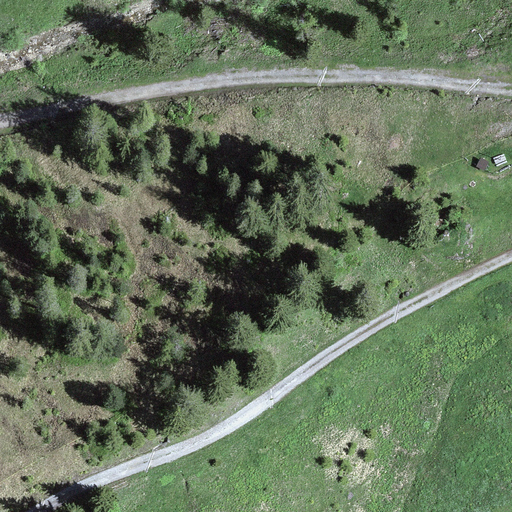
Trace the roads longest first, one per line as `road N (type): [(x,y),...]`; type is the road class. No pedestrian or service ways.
road 1 (track): [(40,511),(221,431),(344,342),(511,254)]
road 2 (track): [(511,89),(287,77),(100,100),(0,123)]
